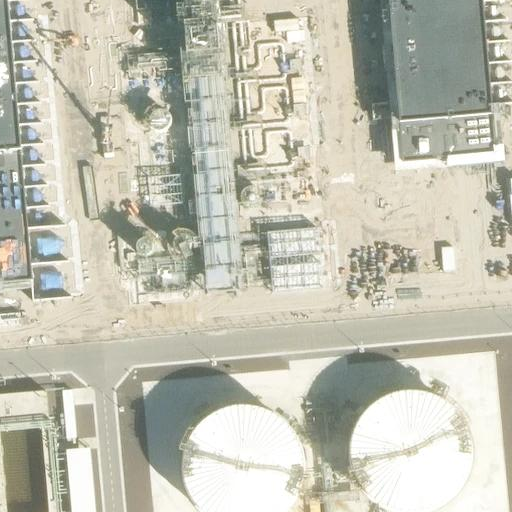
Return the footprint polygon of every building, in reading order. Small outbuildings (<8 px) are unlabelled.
[(6,0),(0,0),(0,284),(31,282),(6,0)] [(424,0),(383,0),(398,170),(439,166),(424,0)] [(484,0),(424,0),(439,166),(498,161),(484,0)] [(34,5),(11,7),(31,234),(54,233),(34,5)] [(54,233),(31,234),(37,307),(73,304),(66,231),(54,233)] [(360,407),(350,425),(346,444),(348,464),(357,482),(371,496),(389,506),(409,508),(429,505),(447,494),(461,479),(469,459),(469,439),(463,419),(451,402),(434,390),(414,385),(393,386),(375,394),(371,397),(360,407)] [(0,392),(0,511),(54,511),(43,389),(0,392)] [(182,440),(178,460),(182,481),(192,499),(207,511),(271,511),(285,501),(295,485),(301,466),(299,447),(292,429),(280,414),(263,404),(244,399),(224,401),(206,409),(192,422),(182,440)]
